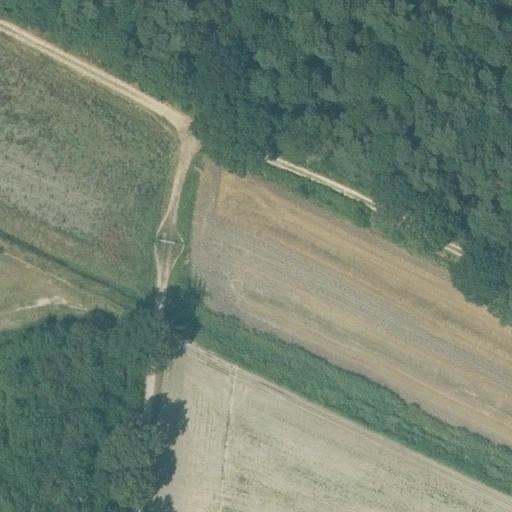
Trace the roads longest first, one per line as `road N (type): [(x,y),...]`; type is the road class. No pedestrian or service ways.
road 1 (track): [(511,286),(189,124)]
road 2 (track): [(154,336),(189,124)]
road 3 (track): [(189,124),(0,29)]
road 4 (unclassified): [(131,511),(154,336)]
road 5 (track): [(189,124),(235,0)]
